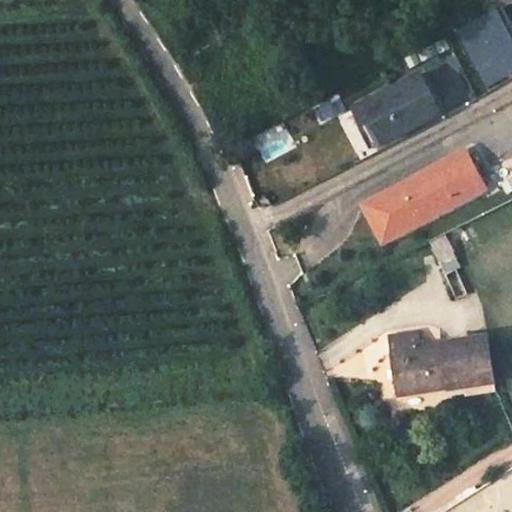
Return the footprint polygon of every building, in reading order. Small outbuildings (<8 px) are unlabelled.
[(511,46),(499,20),(459,40),(474,71),(511,52),(511,46)] [(438,112),(418,73),(354,108),(373,148),(438,112)] [(393,236),(485,188),(468,157),(438,172),(436,167),(373,200),(393,236)] [(393,236),(373,200),(363,205),(383,241),(393,236)] [(428,241),(446,274),(461,266),(445,233),(428,241)] [(419,330),(389,335),(398,394),(498,378),(490,333),(421,344),(419,330)]
